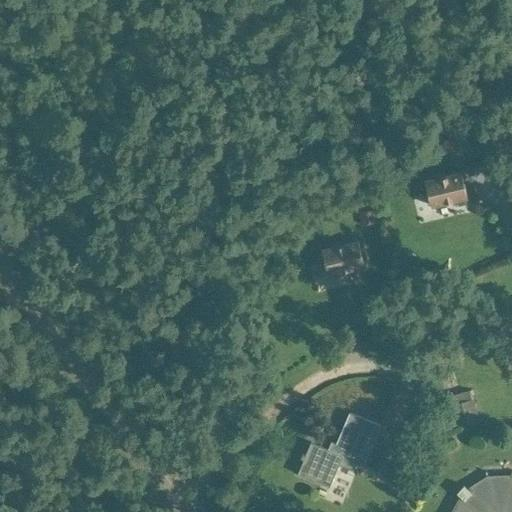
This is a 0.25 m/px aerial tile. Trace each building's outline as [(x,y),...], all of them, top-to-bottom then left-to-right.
[(511,109),(492,124),(511,151),(511,128),(511,126),(511,125),(511,109)] [(479,153),(476,139),(463,143),(467,156),(479,153)] [(425,179),(430,206),(468,199),(462,171),(425,179)] [(322,248),(328,275),(365,267),(358,240),(322,248)] [(422,408),(428,431),(479,418),(474,397),(471,398),(469,389),(451,394),(453,400),(422,408)] [(329,486),(339,463),(353,469),(357,462),(377,470),(393,434),(379,429),(381,425),(349,412),(333,451),(311,441),(306,454),(302,453),(301,457),(304,458),(298,473),(329,486)] [(470,491),(464,485),(457,492),(463,498),(451,511),(511,511),(511,481),(502,480),(490,482),(477,487),(470,491)]
